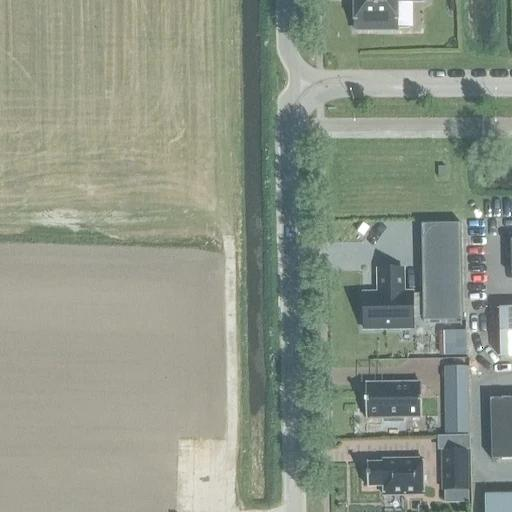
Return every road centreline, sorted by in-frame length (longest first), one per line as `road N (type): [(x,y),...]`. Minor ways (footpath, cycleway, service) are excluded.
road 1 (tertiary): [(294,511),(286,125),(301,85)]
road 2 (unclassified): [(301,85),(511,84)]
